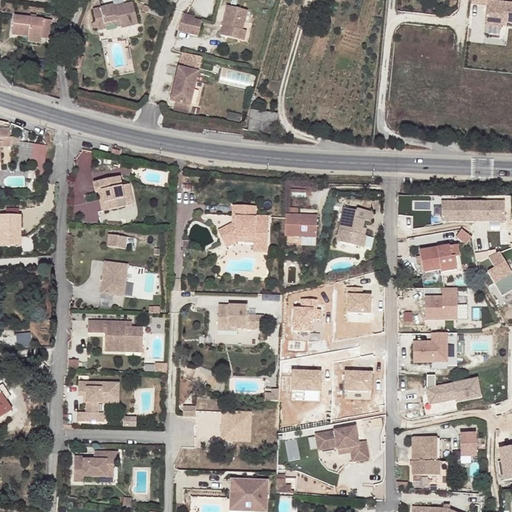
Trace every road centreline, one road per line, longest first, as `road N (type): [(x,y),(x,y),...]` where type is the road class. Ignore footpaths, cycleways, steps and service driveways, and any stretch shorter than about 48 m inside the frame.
road 1 (residential): [(389,511),(393,163)]
road 2 (residential): [(54,434),(67,117)]
road 3 (secondary): [(67,117),(268,158)]
road 4 (unknown): [(143,137),(182,0)]
road 5 (residential): [(186,431),(54,434)]
road 6 (secondary): [(393,163),(268,158)]
road 7 (residential): [(80,0),(65,38),(67,117)]
